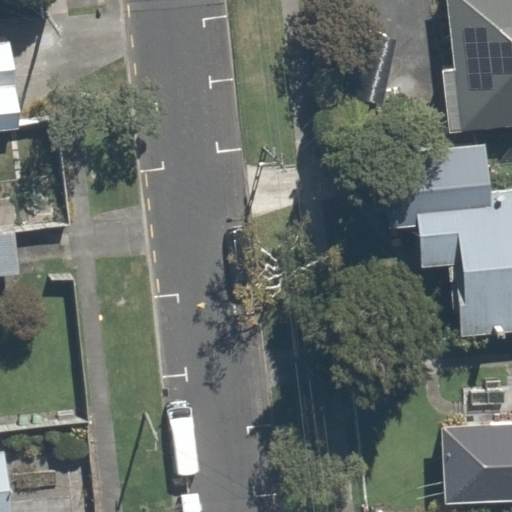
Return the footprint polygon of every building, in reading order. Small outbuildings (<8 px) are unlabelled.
[(434,129),(511,116),(511,0),(430,0),(440,56),(422,59),(434,129)] [(14,26),(0,27),(0,118),(25,115),(14,26)] [(472,134),(363,145),(371,225),(405,221),(409,264),(440,261),(447,326),(511,319),(511,183),(477,187),(472,134)] [(0,369),(0,267),(16,266),(11,219),(0,219),(0,415),(5,415),(0,369)] [(511,417),(424,420),(426,495),(511,491),(511,417)] [(0,511),(12,511),(0,424),(0,511)]
